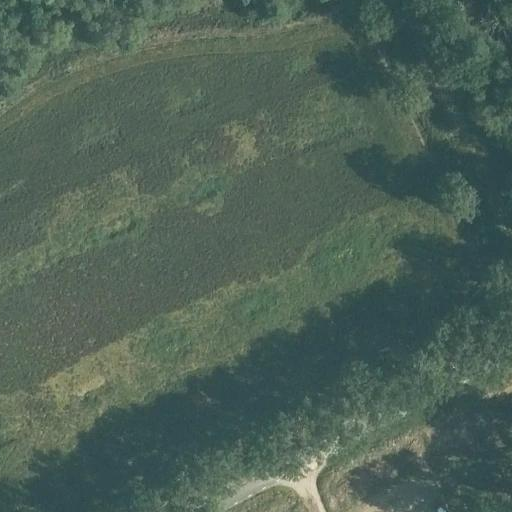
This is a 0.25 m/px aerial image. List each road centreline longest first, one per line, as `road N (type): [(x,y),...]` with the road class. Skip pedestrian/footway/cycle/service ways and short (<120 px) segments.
road 1 (tertiary): [(206,511),(511,349)]
road 2 (track): [(397,0),(511,238)]
